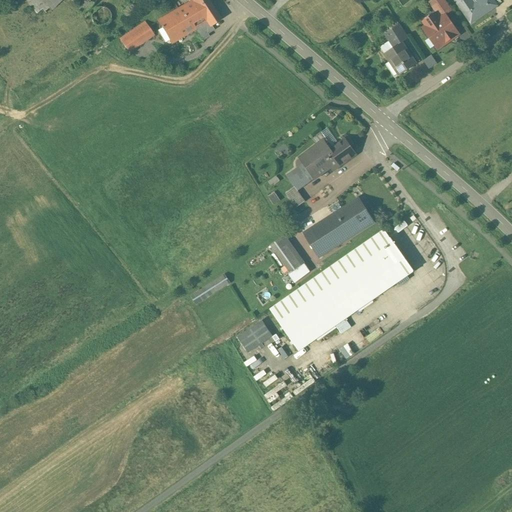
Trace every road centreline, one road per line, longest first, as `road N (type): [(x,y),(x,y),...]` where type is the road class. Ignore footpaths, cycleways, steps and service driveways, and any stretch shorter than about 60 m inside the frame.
road 1 (unclassified): [(142,511),(449,285),(435,238),(376,155),(382,118)]
road 2 (secondary): [(244,0),(382,118)]
road 3 (secondary): [(382,118),(511,232)]
road 4 (residential): [(511,29),(382,118)]
